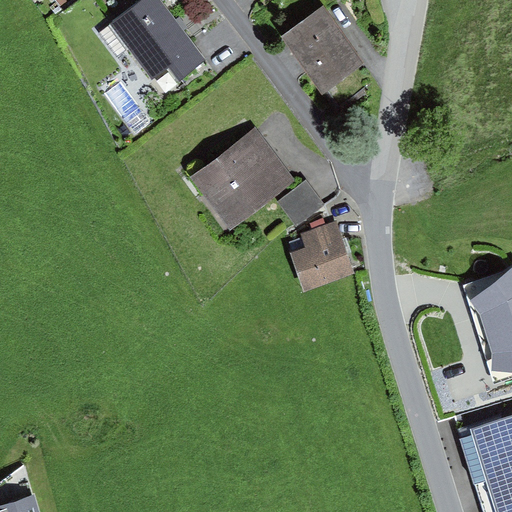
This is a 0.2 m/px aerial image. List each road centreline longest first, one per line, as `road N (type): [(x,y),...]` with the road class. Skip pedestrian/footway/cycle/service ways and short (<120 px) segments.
road 1 (residential): [(382,183),(379,238),(392,305),(453,511)]
road 2 (residential): [(382,183),(353,162),(225,0)]
road 3 (residential): [(412,21),(382,183)]
